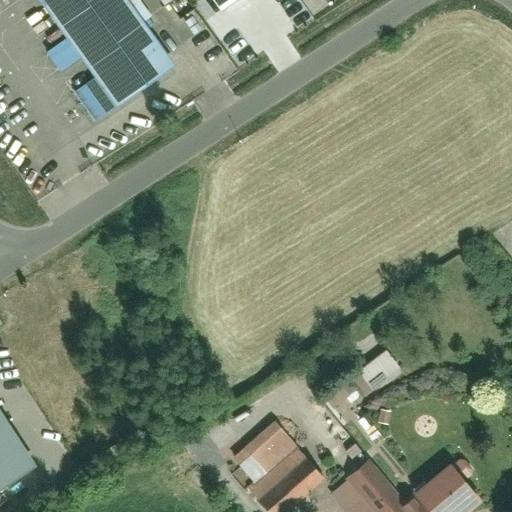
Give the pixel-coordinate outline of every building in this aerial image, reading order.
[(35,0),(61,39),(76,59),(91,78),(69,91),(92,122),(173,68),(120,0),(35,0)] [(203,0),(216,17),(239,0),(203,0)] [(390,348),(358,372),(372,390),(403,366),(390,348)] [(0,490),(33,469),(0,420),(0,490)] [(278,420),(241,451),(263,476),(300,446),(278,420)] [(300,446),(263,476),(255,484),(278,511),(282,511),(325,476),(300,446)] [(392,511),(407,499),(373,459),(335,491),(352,511),(392,511)] [(468,511),(484,499),(452,461),(416,492),(432,511),(468,511)] [(432,511),(416,492),(407,499),(392,511),(432,511)]
